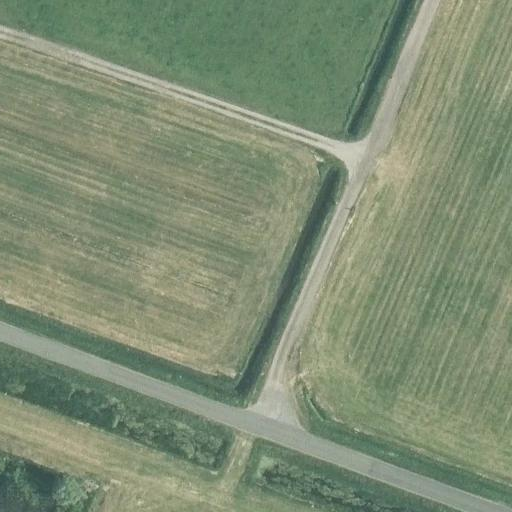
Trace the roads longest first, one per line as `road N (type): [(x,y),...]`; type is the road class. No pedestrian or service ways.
road 1 (unclassified): [(486,511),(0,332)]
road 2 (unknown): [(253,425),(355,152)]
